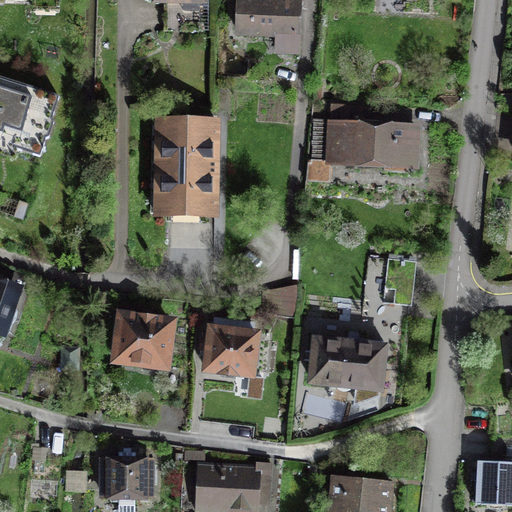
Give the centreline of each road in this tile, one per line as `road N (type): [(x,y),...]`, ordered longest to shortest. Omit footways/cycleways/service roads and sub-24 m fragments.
road 1 (residential): [(490,0),(457,305)]
road 2 (residential): [(457,305),(439,511)]
